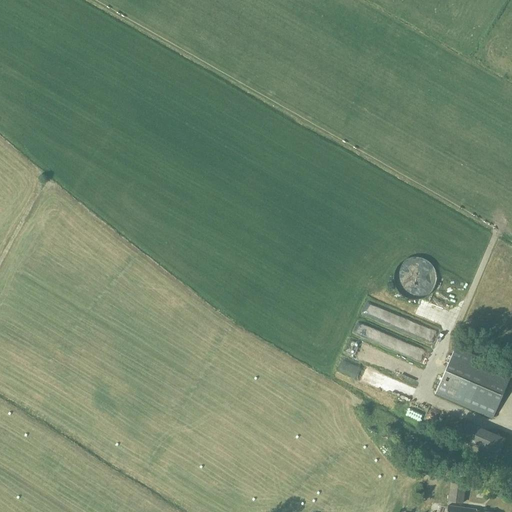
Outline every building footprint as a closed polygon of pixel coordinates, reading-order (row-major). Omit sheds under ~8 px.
[(439,266),(437,271),(449,276),(451,271),(439,266)] [(381,308),(375,321),(433,347),(439,333),(381,308)] [(384,344),(404,352),(408,343),(388,334),(384,344)] [(358,344),(354,353),(391,369),(395,360),(358,344)] [(493,419),(511,375),(511,371),(455,347),(435,394),(493,419)] [(356,366),(352,379),(388,389),(391,376),(356,366)] [(457,446),(495,463),(505,439),(467,423),(457,446)] [(448,503),(463,505),(466,485),(450,483),(448,503)] [(371,490),(370,511),(383,511),(385,490),(371,490)]
